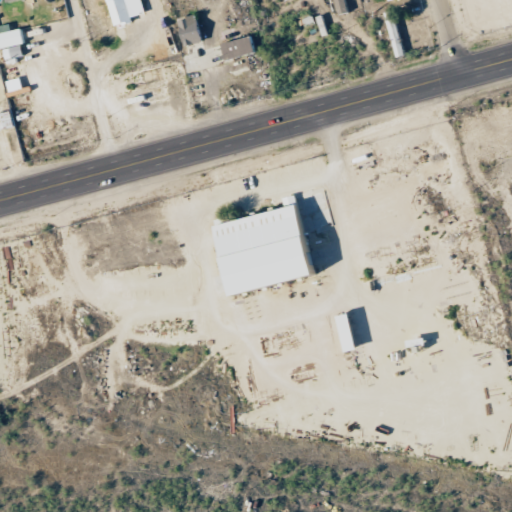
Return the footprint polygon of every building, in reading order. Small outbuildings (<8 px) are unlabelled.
[(146,14),(142,0),(114,0),(110,1),(117,28),(135,23),(133,17),(146,14)] [(337,0),(341,15),(351,13),(347,0),(337,0)] [(185,45),(204,42),(200,15),(181,18),(185,45)] [(0,35),(3,49),(11,47),(13,58),(26,55),(24,45),(26,44),(23,28),(0,32),(0,35)] [(223,44),(227,61),(257,53),(253,36),(223,44)] [(0,113),(0,130),(15,128),(13,112),(0,113)] [(223,224),(240,297),(323,277),(306,204),(223,224)] [(349,353),(362,350),(354,314),(341,317),(349,353)]
